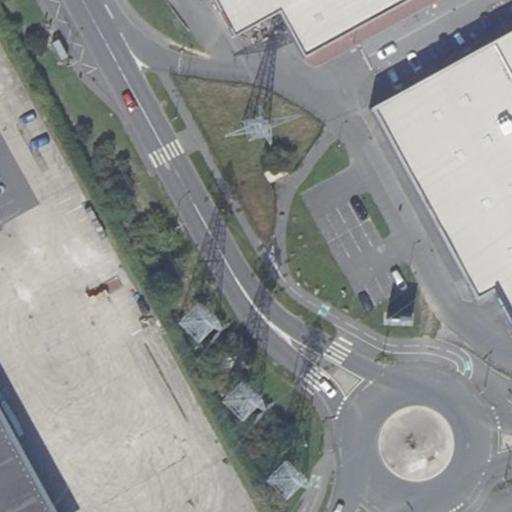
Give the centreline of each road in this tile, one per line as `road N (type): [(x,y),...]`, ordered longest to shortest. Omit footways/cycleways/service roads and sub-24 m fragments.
road 1 (tertiary): [(263,319),(84,0)]
road 2 (tertiary): [(407,377),(263,319)]
road 3 (tertiary): [(263,319),(357,414)]
